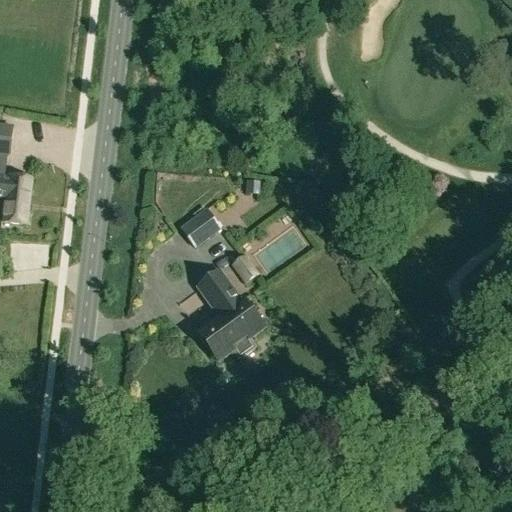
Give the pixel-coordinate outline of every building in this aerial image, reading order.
[(0,224),(29,228),(34,181),(5,178),(7,157),(9,157),(12,130),(0,128),(0,203),(2,203),(0,217),(0,224)] [(260,197),(261,183),(247,183),(246,196),(260,197)] [(196,250),(221,231),(207,211),(181,231),(196,250)] [(229,236),(200,254),(212,274),(241,256),(229,236)] [(248,285),(259,277),(243,258),(233,266),(248,285)] [(265,329),(245,302),(243,303),(221,274),(200,290),(222,319),(201,334),(221,361),(265,329)] [(417,478),(412,471),(408,474),(414,481),(417,478)]
